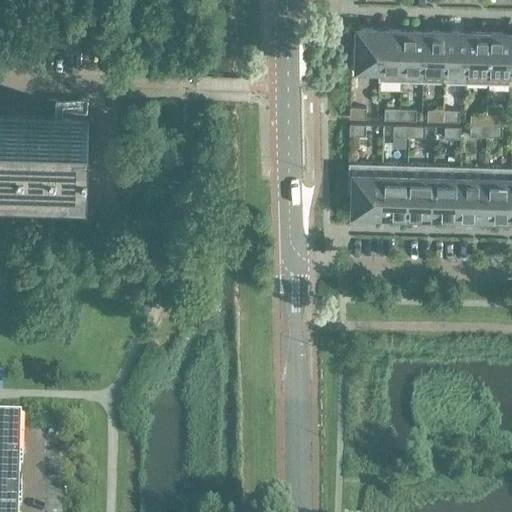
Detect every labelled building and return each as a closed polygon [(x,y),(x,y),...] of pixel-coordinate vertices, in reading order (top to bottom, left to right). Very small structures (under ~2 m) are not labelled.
[(380,68),(381,29),(381,30),(373,30),(373,29),(358,29),(358,48),(352,48),(351,67),(380,68)] [(401,80),(403,30),(390,30),(389,30),(381,30),(382,29),(381,29),(380,68),(379,80),(401,80)] [(423,81),(424,30),(424,31),(416,31),(416,30),(403,30),(401,80),(423,81)] [(444,82),(446,31),(433,31),(433,32),(425,31),(425,30),(424,30),(423,81),(444,82)] [(466,82),(467,32),(467,33),(459,32),(459,31),(446,31),(444,82),(466,82)] [(488,83),(489,32),(476,32),(476,33),(468,33),(468,32),(467,32),(466,82),(488,83)] [(510,83),(511,33),(511,34),(503,34),(503,33),(489,32),(488,83),(510,83)] [(366,118),(366,107),(350,106),(350,117),(366,118)] [(400,119),(401,108),(385,107),(385,118),(400,119)] [(416,119),(416,108),(401,108),(400,119),(416,119)] [(443,120),(443,109),(428,108),(427,119),(443,120)] [(459,120),(459,109),(443,109),(443,120),(459,120)] [(0,167),(87,170),(88,119),(88,115),(0,112),(0,167)] [(486,124),(487,113),(471,113),(470,124),(486,124)] [(502,114),(487,113),(486,124),(502,125),(502,114)] [(366,135),(366,124),(350,123),(349,134),(366,135)] [(486,135),(486,124),(470,124),(470,134),(486,135)] [(502,135),(502,125),(486,124),(486,135),(502,135)] [(409,136),(409,125),(394,125),(393,136),(409,136)] [(425,125),(409,125),(409,136),(425,136),(425,125)] [(461,126),(445,126),(445,137),(461,137),(461,126)] [(381,213),(382,163),(349,162),(348,193),(354,193),(354,212),(372,213),(372,212),(380,212),(380,213),(381,213)] [(407,214),(408,163),(382,163),(381,213),(381,212),(389,213),(407,214)] [(432,215),(434,164),(408,163),(407,214),(424,214),(432,214),(432,215)] [(458,215),(460,165),(434,164),(432,215),(433,215),(433,214),(441,214),(441,215),(458,215)] [(484,216),(485,166),(460,165),(458,215),(476,216),(476,215),(484,215),(484,216)] [(510,217),(511,166),(485,166),(484,216),(484,215),(492,215),(492,216),(510,217)] [(19,511),(19,507),(21,507),(22,488),(20,488),(20,467),(22,467),(23,448),(21,448),(21,428),(0,426),(0,511),(19,511)]
